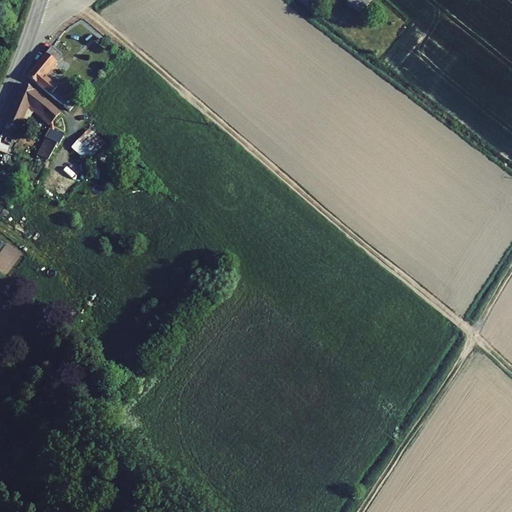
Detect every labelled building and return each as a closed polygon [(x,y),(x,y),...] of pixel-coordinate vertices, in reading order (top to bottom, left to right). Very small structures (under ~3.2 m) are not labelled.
[(51,48),(46,54),(56,63),(61,56),(51,48)] [(46,54),(28,77),(56,101),(59,96),(56,94),(59,91),(43,78),(56,63),(46,54)] [(22,84),(5,126),(13,129),(23,107),(30,113),(32,110),(50,125),(59,114),(22,84)] [(82,126),(68,142),(83,155),(97,139),(82,126)] [(51,132),(34,168),(44,173),(55,149),(59,151),(64,139),(51,132)]
